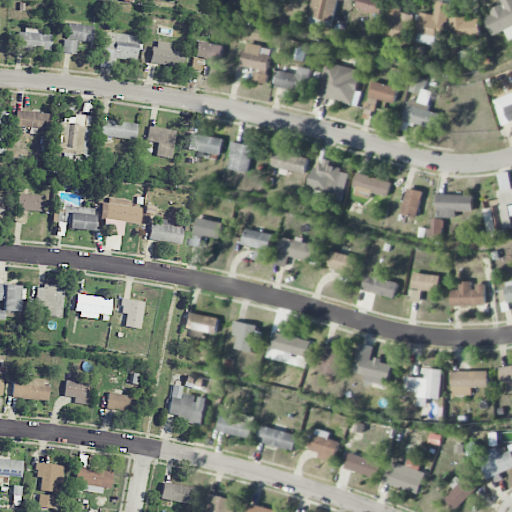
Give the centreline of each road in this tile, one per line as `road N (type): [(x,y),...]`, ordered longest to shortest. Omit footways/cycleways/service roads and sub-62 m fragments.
road 1 (residential): [(511,158),(439,163),(212,105),(0,78)]
road 2 (residential): [(511,334),(408,335),(146,271),(0,254)]
road 3 (residential): [(373,511),(213,463),(0,426)]
